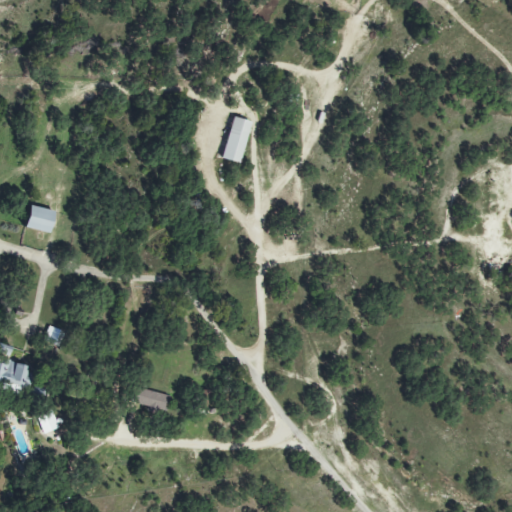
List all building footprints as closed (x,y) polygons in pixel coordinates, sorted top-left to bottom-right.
[(240,164),(248,122),(230,118),(221,160),(240,164)] [(48,234),(53,212),(27,206),(22,228),(48,234)] [(0,388),(25,395),(32,370),(1,362),(1,361),(0,361),(0,388)] [(130,405),(156,413),(158,409),(165,411),(169,398),(135,388),(130,405)] [(40,435),(56,430),(50,412),(35,417),(40,435)]
